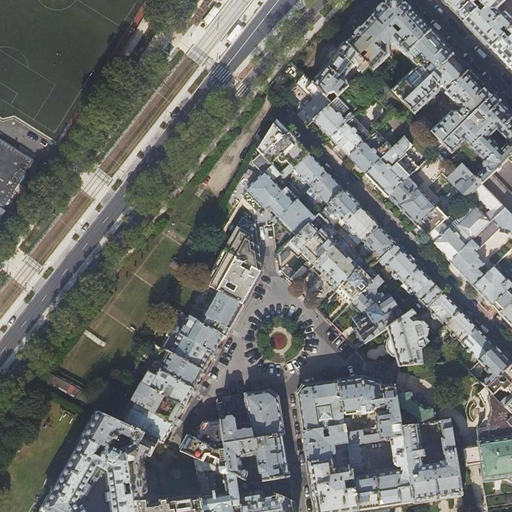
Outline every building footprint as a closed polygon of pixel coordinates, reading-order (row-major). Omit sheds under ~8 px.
[(386,0),(369,19),(346,43),(369,67),(373,72),(389,57),(388,43),(390,41),(404,57),(430,32),(414,15),(403,4),(399,0),(386,0)] [(441,0),(463,23),(487,0),(441,0)] [(511,0),(487,0),(463,23),(478,38),(489,49),(511,28),(511,18),(509,16),(507,15),(504,15),(502,16),(498,11),(508,0),(511,0)] [(511,28),(489,49),(503,64),(511,73),(511,28)] [(443,44),(430,32),(404,57),(416,69),(414,71),(412,71),(391,91),(403,103),(453,55),(443,44)] [(369,67),(346,43),(313,85),(331,104),(347,89),(347,88),(346,86),(345,83),(343,81),(353,68),(355,67),(358,71),(356,73),(359,76),(369,67)] [(461,64),(453,55),(403,103),(414,115),(439,91),(442,92),(444,95),(469,71),(461,64)] [(377,76),(373,72),(369,67),(359,76),(347,89),(331,104),(314,121),(322,130),(331,139),(346,124),(377,94),(386,86),(384,83),(381,80),(377,76)] [(469,71),(444,95),(454,105),(457,107),(459,107),(459,110),(455,114),(453,112),(451,112),(430,131),(442,145),(469,118),(473,115),(493,96),(481,84),(469,71)] [(314,121),(331,104),(313,85),(303,75),(299,84),(314,101),(298,116),(308,126),(314,121)] [(391,91),(386,86),(377,94),(383,99),(382,100),(389,107),(389,106),(395,112),(403,103),(391,91)] [(283,100),(296,113),(302,108),(290,96),(283,100)] [(511,115),(493,96),(473,115),(481,123),(477,127),(469,118),(442,145),(452,155),(464,143),(484,163),(483,165),(482,167),(483,169),(473,179),(480,186),(492,174),(507,159),(511,154),(511,115)] [(257,150),(260,154),(263,157),(288,133),(282,126),(276,119),(257,150)] [(351,129),(346,124),(331,139),(339,148),(348,157),(364,142),(356,134),(357,133),(357,131),(354,128),(352,128),(351,129)] [(375,131),(364,142),(348,157),(357,166),(365,175),(392,149),(375,131)] [(442,145),(430,131),(426,136),(428,139),(427,141),(427,142),(427,144),(428,145),(429,146),(432,146),(434,145),(438,149),(442,145)] [(300,145),(288,133),(263,157),(270,164),(278,157),(279,158),(278,159),(278,161),(278,162),(280,164),(283,164),(284,164),(287,161),(288,162),(287,163),(292,168),(293,167),(294,168),(309,154),(300,145)] [(0,206),(3,208),(4,206),(34,159),(11,145),(0,137),(0,206)] [(403,138),(392,149),(365,175),(376,187),(383,193),(388,198),(388,197),(411,175),(418,168),(406,156),(408,154),(406,151),(411,146),(403,138)] [(270,164),(263,157),(260,154),(251,163),(262,174),(246,189),(259,202),(266,210),(268,207),(279,218),(294,203),(286,194),(289,191),(285,186),(288,183),(270,164)] [(318,164),(309,154),(294,168),(293,170),(299,176),(298,177),(298,179),(302,183),(304,184),(305,183),(310,188),(326,172),(318,164)] [(471,195),(480,186),(473,179),(462,166),(456,172),(456,171),(448,179),(466,199),(471,195)] [(335,181),(326,172),(310,188),(301,196),(311,206),(316,212),(325,203),(328,206),(344,191),(335,181)] [(511,194),(492,174),(480,186),(503,210),(511,219),(511,194)] [(420,185),(411,175),(388,197),(397,206),(417,226),(427,237),(443,222),(446,219),(417,188),(420,185)] [(301,196),(288,183),(285,186),(289,191),(286,194),(294,203),(297,200),(301,196)] [(503,210),(480,186),(471,195),(486,210),(483,214),(476,207),(473,210),(470,206),(448,228),(443,222),(427,237),(432,243),(432,244),(440,252),(450,262),(489,224),(490,223),(491,222),(503,210)] [(352,200),(344,191),(328,206),(319,215),(331,228),(337,222),(342,227),(345,224),(361,209),(352,200)] [(297,200),(294,203),(279,218),(277,220),(282,226),(293,238),(319,215),(316,212),(311,206),(307,210),(297,200)] [(370,217),(361,209),(345,224),(346,224),(341,228),(358,246),(362,241),(362,242),(379,227),(370,217)] [(511,219),(503,210),(491,222),(501,232),(508,233),(511,237),(511,219)] [(341,237),(331,228),(319,215),(293,238),(287,245),(291,249),(297,255),(299,252),(305,258),(313,265),(341,237)] [(260,264),(255,226),(241,218),(222,252),(261,273),(260,264)] [(497,231),(490,223),(489,224),(450,262),(461,274),(473,287),(484,276),(478,270),(484,264),(479,259),(479,257),(475,252),(497,231)] [(387,235),(379,227),(362,242),(366,246),(365,247),(365,249),(368,252),(370,253),(372,255),(365,262),(372,270),(379,262),(396,245),(387,235)] [(365,262),(341,237),(313,265),(325,277),(327,280),(337,290),(365,262)] [(409,259),(396,245),(379,262),(382,265),(385,267),(386,268),(387,267),(393,273),(392,274),(392,276),(395,280),(397,280),(398,279),(403,284),(419,269),(409,259)] [(262,273),(261,273),(222,252),(205,284),(217,291),(244,305),(253,288),(262,273)] [(378,276),(372,270),(365,262),(337,290),(344,297),(351,304),(378,276)] [(494,267),(484,276),(473,287),(485,300),(499,314),(511,301),(511,287),(511,286),(511,284),(507,279),(506,280),(494,267)] [(432,282),(419,269),(403,284),(401,286),(411,296),(413,296),(414,295),(426,308),(442,292),(432,282)] [(297,284),(315,292),(320,282),(302,274),(297,284)] [(384,282),(378,276),(351,304),(350,305),(360,316),(357,318),(356,323),(359,328),(356,330),(364,343),(387,328),(396,322),(390,314),(397,309),(388,297),(385,299),(381,295),(376,296),(374,294),(376,290),(384,282)] [(235,320),(244,305),(217,291),(199,323),(222,335),(226,337),(235,320)] [(451,302),(442,292),(426,308),(432,314),(431,314),(431,317),(434,320),(436,320),(437,319),(444,326),(460,311),(451,302)] [(511,301),(499,314),(511,327),(511,301)] [(436,337),(430,343),(429,344),(435,350),(442,343),(452,354),(453,354),(477,329),(468,320),(460,311),(444,326),(435,335),(436,337)] [(412,312),(396,322),(387,328),(390,339),(389,340),(388,342),(387,345),(387,349),(387,351),(389,353),(391,355),(394,357),(396,357),(399,367),(423,365),(422,351),(429,344),(430,343),(427,339),(428,338),(428,335),(428,333),(428,330),(426,327),(427,327),(425,325),(424,325),(423,325),(420,324),(416,324),(413,325),(409,320),(416,315),(412,312)] [(177,326),(174,332),(212,353),(217,345),(222,335),(199,323),(187,316),(181,328),(177,326)] [(169,336),(162,349),(168,352),(203,371),(208,361),(212,353),(174,332),(169,329),(166,335),(169,336)] [(486,338),(477,329),(453,354),(464,365),(471,359),(477,365),(494,347),(486,338)] [(157,357),(162,349),(146,341),(136,358),(146,364),(151,354),(157,357)] [(503,356),(494,347),(477,365),(470,371),(486,388),(487,389),(511,365),(503,356)] [(168,352),(158,370),(193,389),(198,379),(203,371),(168,352)] [(507,398),(501,404),(505,407),(511,399),(511,365),(487,389),(499,401),(505,395),(507,398)] [(140,383),(141,384),(183,407),(185,403),(190,394),(193,389),(158,370),(150,366),(148,371),(147,371),(140,383)] [(353,379),(338,381),(343,415),(358,413),(359,415),(366,414),(365,412),(371,411),(371,413),(374,413),(374,410),(385,409),(386,413),(376,414),(378,427),(346,432),(348,444),(348,446),(361,444),(390,440),(402,438),(401,429),(398,430),(399,433),(394,434),(393,427),(401,426),(396,394),(394,386),(381,387),(380,383),(361,378),(353,379)] [(344,418),(343,415),(338,381),(318,384),(302,386),(296,394),(302,432),(323,429),(328,429),(345,426),(344,423),(342,424),(339,421),(339,419),(344,418)] [(141,384),(131,401),(173,425),(178,416),(183,407),(141,384)] [(511,414),(505,407),(501,404),(499,401),(487,389),(486,388),(478,395),(480,397),(485,405),(486,413),(484,421),(479,427),(479,431),(478,431),(479,442),(478,442),(479,448),(464,450),(466,466),(481,464),(484,482),(493,480),(493,481),(507,479),(508,479),(510,481),(511,482),(511,414)] [(412,391),(396,394),(401,426),(401,428),(419,425),(437,423),(435,407),(425,408),(413,400),(412,391)] [(278,403),(277,398),(269,392),(246,395),(248,412),(234,414),(232,402),(217,404),(220,422),(224,445),(283,435),(281,424),(278,403)] [(131,401),(119,422),(143,434),(158,440),(163,443),(169,433),(173,425),(131,401)] [(136,451),(138,447),(143,434),(119,422),(96,411),(41,510),(42,510),(40,511),(134,511),(126,455),(130,455),(136,451)] [(462,496),(452,420),(438,422),(441,440),(442,441),(446,461),(441,462),(441,461),(432,463),(423,465),(420,444),(421,444),(419,425),(401,428),(401,429),(402,438),(413,504),(443,499),(462,496)] [(203,425),(195,439),(214,450),(224,450),(224,445),(220,422),(203,424),(203,425)] [(346,432),(345,426),(328,429),(329,438),(324,439),(323,429),(302,432),(311,486),(315,511),(358,511),(351,467),(335,470),(335,468),(334,468),(332,456),(333,455),(333,450),(335,450),(335,446),(348,444),(346,432)] [(150,458),(158,440),(143,434),(138,447),(136,451),(130,455),(126,455),(134,511),(202,511),(200,497),(190,499),(190,497),(151,503),(151,504),(149,505),(148,503),(147,501),(144,500),(143,500),(142,495),(145,495),(146,494),(146,493),(142,462),(144,461),(145,459),(145,458),(145,456),(145,455),(150,458)] [(227,467),(224,450),(214,450),(195,439),(188,435),(187,438),(182,446),(180,451),(189,455),(193,457),(218,469),(227,467)] [(283,435),(224,445),(224,450),(227,467),(228,473),(235,476),(244,480),(247,474),(247,473),(245,472),(244,471),(243,471),(241,459),(250,453),(257,452),(259,466),(258,466),(257,466),(257,467),(257,468),(258,474),(259,474),(261,474),(262,482),(290,477),(285,450),(283,435)] [(402,438),(390,440),(394,466),(398,468),(401,468),(401,471),(361,477),(360,474),(362,473),(365,470),(365,468),(367,468),(366,461),(365,461),(363,447),(361,447),(361,444),(348,446),(351,467),(358,511),(359,511),(395,506),(413,504),(402,438)] [(227,467),(218,469),(193,457),(194,463),(200,497),(202,511),(240,511),(235,476),(228,473),(227,467)] [(244,480),(235,476),(240,511),(294,511),(294,503),(274,494),(272,498),(260,500),(260,497),(259,497),(258,491),(252,492),(252,495),(244,496),(245,500),(242,500),(241,492),(244,492),(246,488),(245,481),(244,480)] [(290,477),(262,482),(251,484),(274,494),(294,503),(291,487),(290,477)]
